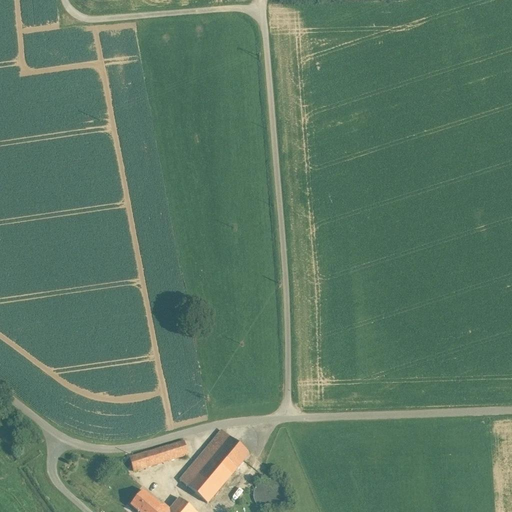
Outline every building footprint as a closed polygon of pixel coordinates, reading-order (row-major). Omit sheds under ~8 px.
[(222,431),(198,459),(206,466),(230,438),(222,431)] [(230,438),(206,466),(188,488),(207,504),(249,454),(230,438)] [(184,442),(130,458),(134,472),(188,455),(184,442)] [(198,459),(180,481),(188,488),(206,466),(198,459)] [(284,500),(285,494),(284,487),(280,482),(275,479),(269,477),(263,479),(257,482),(254,488),(253,494),(254,500),(258,505),(263,509),(269,510),(275,509),(281,505),(284,500)] [(157,511),(162,507),(143,491),(131,507),(137,511),(157,511)] [(195,511),(179,499),(170,510),(164,505),(162,507),(157,511),(195,511)]
